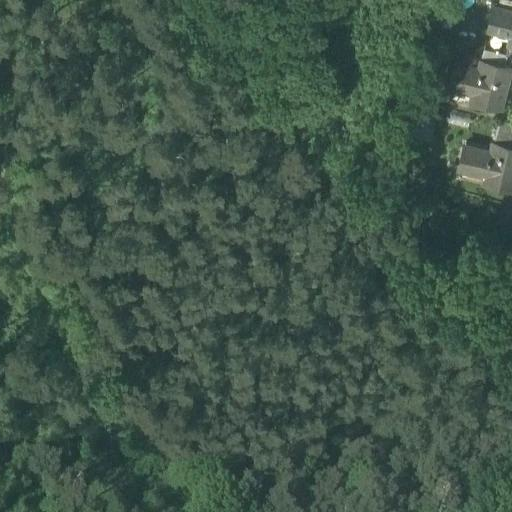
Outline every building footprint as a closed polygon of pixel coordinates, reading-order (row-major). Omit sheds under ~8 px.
[(511,39),(511,7),(493,3),(488,25),(510,30),(508,39),(511,39)] [(505,62),(508,51),(505,50),(484,45),(481,56),(505,62)] [(470,95),(500,102),(510,63),(505,62),(481,56),(479,65),(455,59),(450,80),(473,86),(470,95)] [(493,137),(511,142),(511,117),(498,114),(493,137)] [(484,177),(511,184),(511,183),(511,142),(493,137),(490,147),(463,140),(458,161),(485,168),(483,176),(484,177)]
